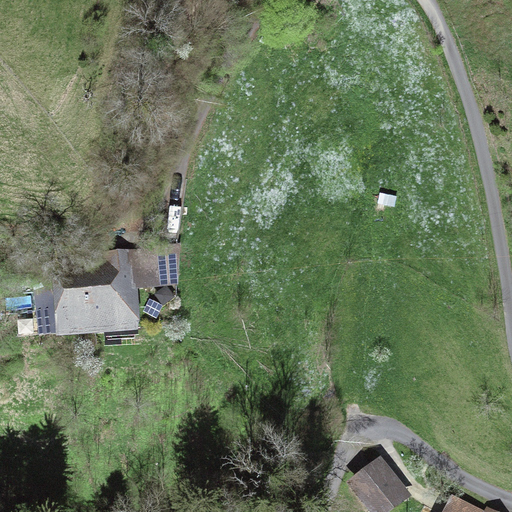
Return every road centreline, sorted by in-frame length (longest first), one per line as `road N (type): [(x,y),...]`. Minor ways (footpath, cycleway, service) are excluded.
road 1 (track): [(426,0),(480,144),(511,317)]
road 2 (track): [(511,502),(477,489),(406,435),(377,425),(346,442),(322,511)]
road 3 (track): [(168,229),(202,111),(229,59),(276,0)]
